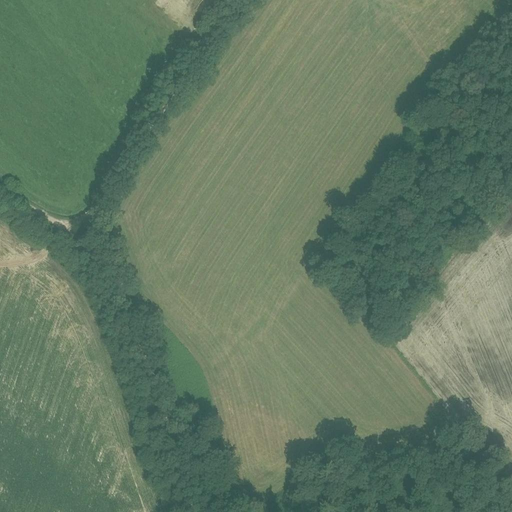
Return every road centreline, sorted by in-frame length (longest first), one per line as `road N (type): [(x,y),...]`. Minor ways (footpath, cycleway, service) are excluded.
road 1 (track): [(55,224),(120,282),(190,511)]
road 2 (track): [(245,0),(111,193),(87,217),(55,224)]
